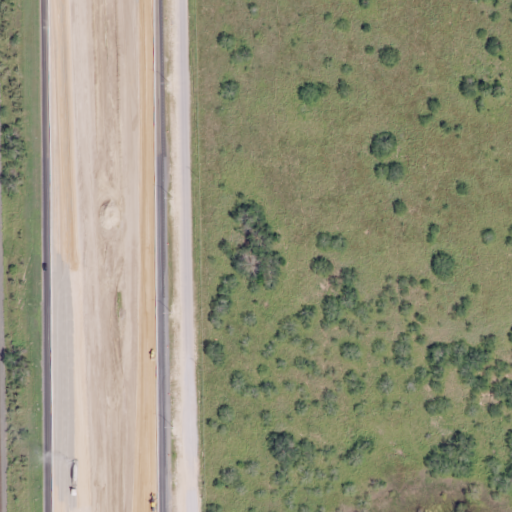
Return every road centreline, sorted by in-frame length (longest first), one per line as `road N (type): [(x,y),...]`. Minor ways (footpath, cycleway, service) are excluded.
road 1 (motorway): [(147,511),(159,168)]
road 2 (tertiary): [(163,511),(159,168)]
road 3 (motorway): [(55,174),(75,511)]
road 4 (tertiary): [(55,174),(59,511)]
road 5 (trunk): [(53,0),(55,174)]
road 6 (trunk): [(159,168),(155,0)]
